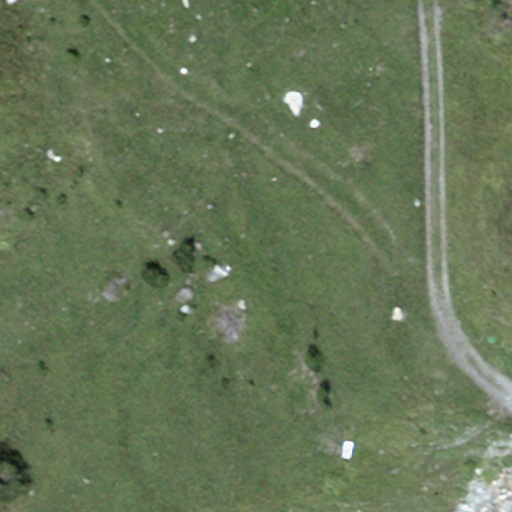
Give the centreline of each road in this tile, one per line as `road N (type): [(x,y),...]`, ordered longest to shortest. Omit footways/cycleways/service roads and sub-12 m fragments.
road 1 (track): [(511,404),(465,353),(430,268),(428,0)]
road 2 (track): [(465,353),(378,238),(229,115),(146,88)]
